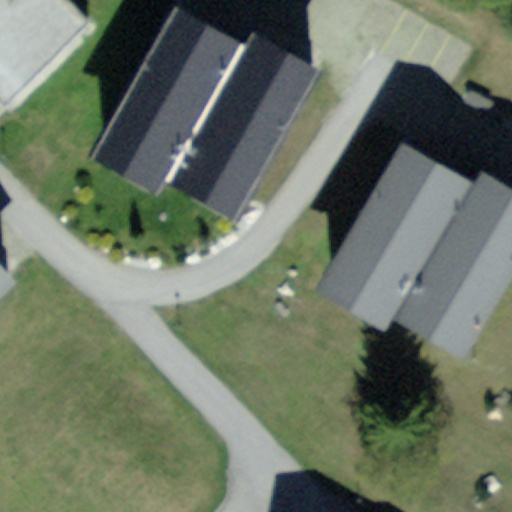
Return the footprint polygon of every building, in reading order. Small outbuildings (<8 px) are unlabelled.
[(9,0),(0,0),(0,98),(10,108),(90,26),(63,0),(13,0),(12,2),(9,0)] [(98,155),(227,229),(307,89),(244,52),(178,15),(98,155)] [(455,175),(400,144),(315,293),(389,335),(392,326),(477,187),(455,175)] [(511,194),(503,190),(483,177),(477,187),(392,326),(460,367),(511,281),(511,194)] [(0,325),(27,301),(7,279),(0,271),(0,325)]
